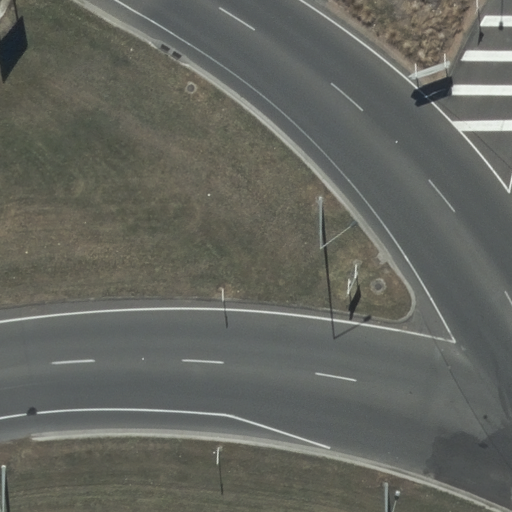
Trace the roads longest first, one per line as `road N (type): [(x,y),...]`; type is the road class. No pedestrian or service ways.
road 1 (trunk): [(511,409),(228,363),(94,360),(0,369)]
road 2 (trunk): [(511,304),(450,206),(326,76),(210,0)]
